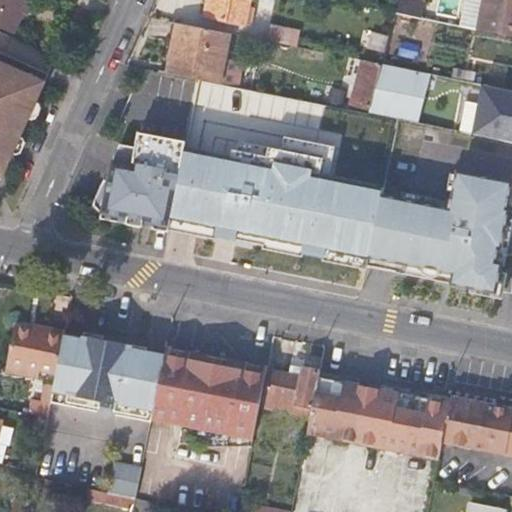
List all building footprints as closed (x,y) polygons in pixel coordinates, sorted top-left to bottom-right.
[(0,0),(0,27),(16,35),(22,18),(30,15),(35,4),(34,0),(0,0)] [(207,0),(203,19),(210,20),(214,0),(207,0)] [(247,27),(252,0),(214,0),(210,20),(247,27)] [(256,0),(255,8),(273,12),(275,0),(256,0)] [(413,6),(412,12),(424,14),(426,0),(403,0),(403,5),(413,6)] [(511,0),(483,0),(478,30),(511,36),(511,0)] [(176,21),(165,72),(191,77),(200,79),(221,83),(232,33),(176,21)] [(270,41),(296,46),(299,31),(273,26),(270,41)] [(390,37),(372,32),(367,49),(385,53),(390,37)] [(351,105),(372,110),(383,63),(361,59),(351,105)] [(0,178),(6,176),(47,82),(0,61),(0,178)] [(265,81),(263,92),(304,100),(307,89),(265,81)] [(511,89),(484,84),(475,135),(511,142),(511,89)] [(332,94),(329,105),(338,107),(340,96),(332,94)] [(136,147),(121,144),(95,204),(98,208),(171,223),(185,153),(187,140),(140,131),(136,147)] [(171,223),(368,264),(382,195),(382,190),(312,176),(313,170),(272,162),(272,168),(185,153),(171,223)] [(451,210),(382,195),(368,264),(494,291),(511,208),(511,183),(459,172),(451,210)] [(8,363),(56,373),(64,336),(64,331),(48,328),(47,332),(15,326),(8,363)] [(98,342),(64,336),(56,373),(51,402),(51,403),(152,422),(152,418),(165,351),(98,338),(98,342)] [(267,371),(165,351),(152,418),(254,438),(267,371)] [(297,404),(313,407),(320,376),(321,371),(304,368),(303,376),(272,370),(266,406),(296,413),(297,404)] [(360,378),(321,370),(321,371),(320,376),(359,383),(360,378)] [(309,431),(359,442),(370,386),(359,383),(320,376),(313,407),(309,431)] [(384,382),(382,388),(449,402),(450,398),(450,396),(384,382)] [(359,442),(438,458),(442,440),(449,402),(382,388),(370,386),(359,442)] [(11,398),(9,409),(48,416),(51,403),(51,402),(41,401),(22,397),(21,400),(11,398)] [(511,454),(511,410),(450,398),(449,402),(442,440),(511,454)] [(63,500),(83,505),(84,500),(87,487),(69,484),(66,483),(63,500)] [(127,508),(134,509),(137,497),(106,491),(87,487),(84,500),(104,504),(105,498),(128,502),(127,508)] [(291,511),(292,511),(242,502),(239,511),(291,511)]
